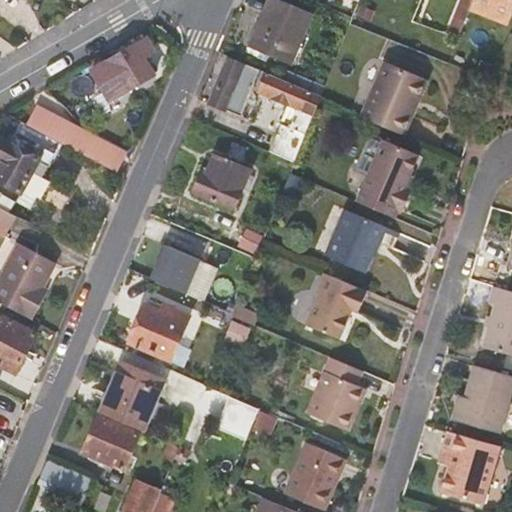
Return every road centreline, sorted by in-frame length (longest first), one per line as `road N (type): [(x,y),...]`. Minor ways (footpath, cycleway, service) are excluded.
road 1 (residential): [(206,0),(199,47),(4,511)]
road 2 (residential): [(511,170),(475,196),(377,511)]
road 3 (secondary): [(155,0),(0,90)]
